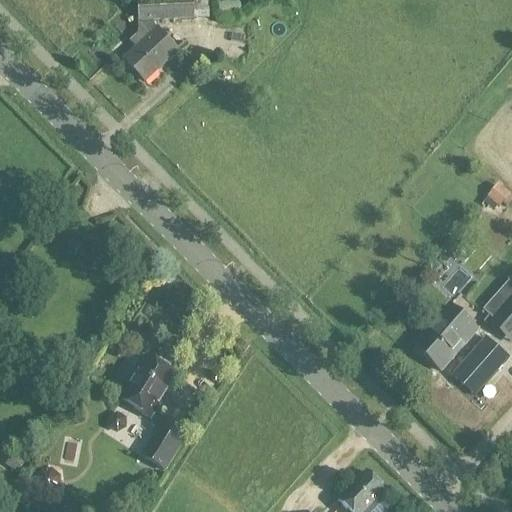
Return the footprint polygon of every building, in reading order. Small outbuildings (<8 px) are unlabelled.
[(129,43),(136,50),(157,31),(158,29),(153,24),(194,22),(193,18),(208,17),(207,0),(193,0),(137,2),(138,35),(129,43)] [(244,0),(243,35),(257,35),(258,0),(244,0)] [(157,31),(136,50),(124,62),(145,84),(178,53),(157,31)] [(511,179),(506,174),(494,189),(506,199),(511,192),(511,179)] [(511,279),(503,291),(511,298),(511,297),(511,279)] [(505,305),(497,297),(482,313),(491,321),(505,305)] [(511,346),(511,345),(511,297),(511,298),(505,305),(491,321),(488,325),(511,346)] [(448,308),(413,348),(441,373),(476,333),(448,308)] [(446,373),(463,387),(474,375),(480,380),(502,355),(479,335),(446,373)] [(153,363),(148,360),(121,402),(149,420),(176,378),(171,375),(169,368),(160,362),(153,363)] [(164,472),(184,441),(162,426),(142,458),(164,472)] [(370,511),(388,495),(365,472),(337,501),(348,511),(370,511)]
